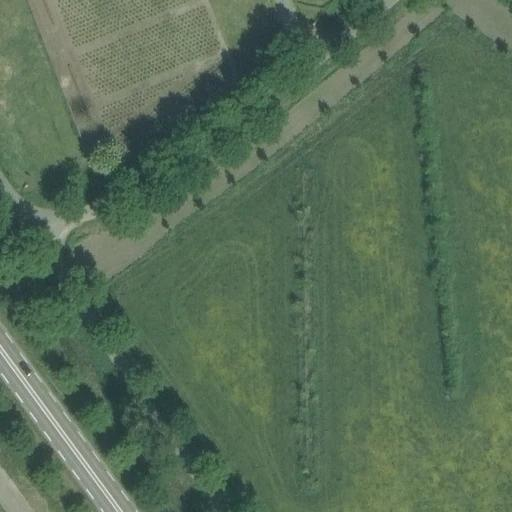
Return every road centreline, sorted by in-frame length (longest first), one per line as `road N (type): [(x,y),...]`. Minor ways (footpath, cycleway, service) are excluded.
road 1 (unclassified): [(32,239),(199,164),(390,0)]
road 2 (unclassified): [(229,511),(32,239)]
road 3 (primary): [(120,511),(0,347)]
